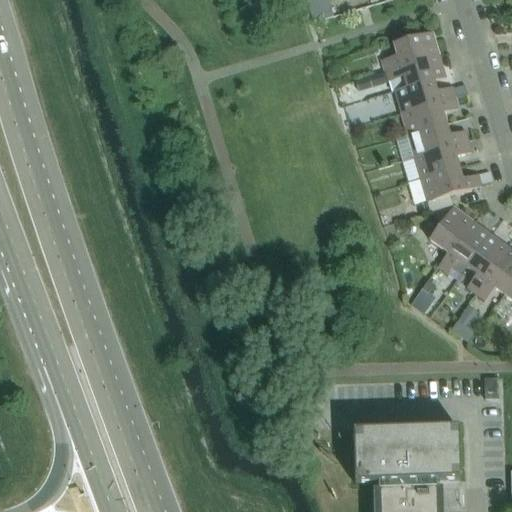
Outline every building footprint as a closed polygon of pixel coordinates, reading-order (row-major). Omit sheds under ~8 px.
[(308,1),(307,1),(314,24),(333,18),(327,0),(311,0),(308,1)] [(380,62),(383,73),(438,57),(432,34),(393,46),(396,58),(380,62)] [(402,79),(405,90),(433,82),(433,83),(445,80),(438,57),(383,73),(387,84),(402,79)] [(379,75),(368,79),(371,89),(382,85),(379,75)] [(393,93),(400,116),(455,100),(455,99),(452,90),(452,89),(436,93),(433,83),(433,82),(405,90),(393,93)] [(464,87),(452,90),(455,99),(467,96),(464,87)] [(400,116),(406,138),(446,126),(442,115),(458,111),(455,100),(400,116)] [(406,138),(413,159),(468,144),(465,133),(449,137),(446,126),(406,138)] [(413,159),(419,181),(459,170),(456,159),(471,154),(468,144),(413,159)] [(419,181),(426,204),(450,197),(481,188),(478,177),(462,181),(459,170),(419,181)] [(453,209),(450,200),(450,197),(426,204),(427,207),(429,213),(429,216),(441,225),(428,242),(447,255),(447,256),(471,223),(453,209)] [(447,256),(447,255),(437,268),(428,282),(438,289),(451,271),(460,278),(466,270),(490,236),(471,223),(447,256)] [(490,236),(466,270),(476,277),(466,290),(475,296),(509,250),(490,236)] [(493,289),(503,296),(511,283),(511,252),(509,250),(475,296),(484,302),(493,289)] [(511,283),(503,296),(511,302),(511,283)] [(428,284),(423,292),(429,296),(435,288),(428,284)] [(432,313),(432,302),(415,302),(415,313),(432,313)] [(460,318),(451,331),(467,343),(476,330),(468,324),(460,318)] [(497,380),(484,381),(484,402),(498,401),(497,380)] [(376,433),(352,434),(354,486),(372,485),(372,492),(372,511),(442,511),(443,511),(442,490),(442,483),(460,483),(458,430),(434,431),(434,426),(431,426),(432,431),(379,433),(379,428),(376,428),(376,433)]
